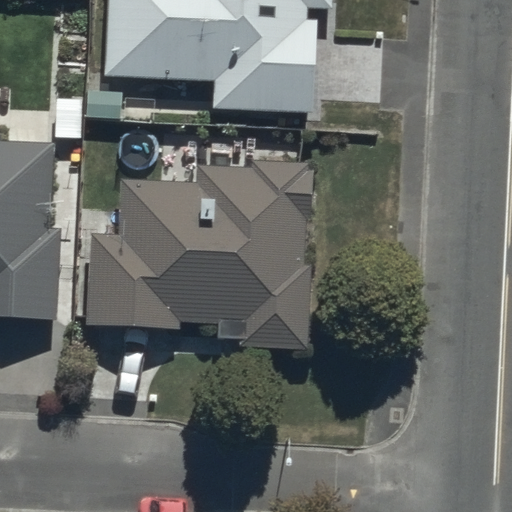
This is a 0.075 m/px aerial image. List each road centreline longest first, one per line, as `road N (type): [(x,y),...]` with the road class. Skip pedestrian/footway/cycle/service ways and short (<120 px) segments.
road 1 (residential): [(495,489),(0,467)]
road 2 (tertiary): [(511,158),(495,489)]
